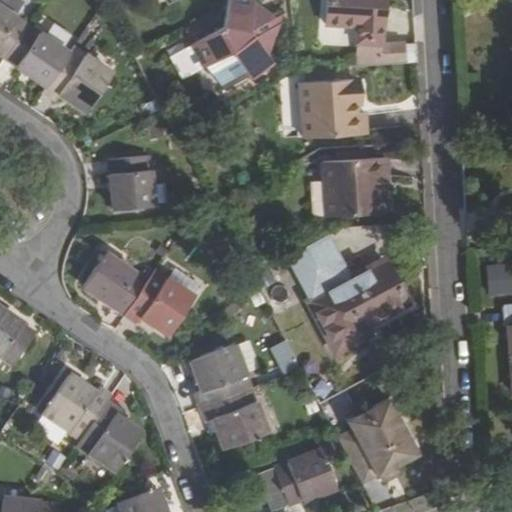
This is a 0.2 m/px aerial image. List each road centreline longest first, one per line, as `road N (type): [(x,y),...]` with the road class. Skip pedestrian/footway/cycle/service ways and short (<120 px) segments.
road 1 (residential): [(460,511),(432,0)]
road 2 (residential): [(24,283),(128,359),(156,395),(196,511)]
road 3 (residential): [(24,283),(66,183),(46,141),(0,109)]
